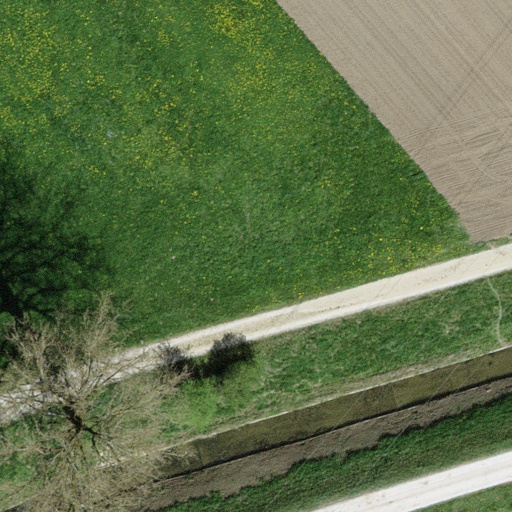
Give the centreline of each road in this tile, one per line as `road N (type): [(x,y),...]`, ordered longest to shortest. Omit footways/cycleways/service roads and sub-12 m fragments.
road 1 (track): [(0,405),(511,252)]
road 2 (track): [(511,471),(374,511)]
